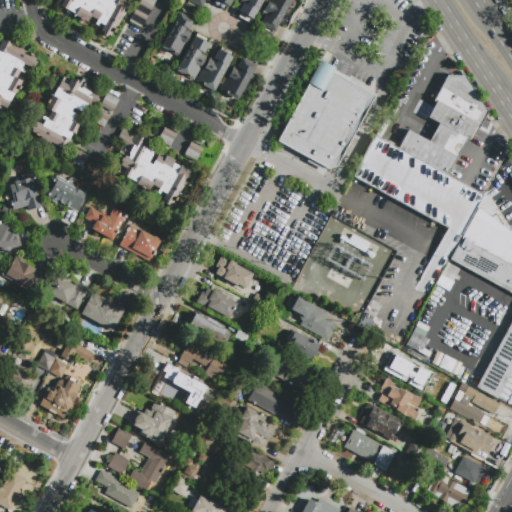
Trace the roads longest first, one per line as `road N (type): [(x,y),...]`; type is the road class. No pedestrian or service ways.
road 1 (residential): [(197,230),(46,511)]
road 2 (residential): [(245,142),(66,46),(34,17)]
road 3 (residential): [(321,0),(233,164)]
road 4 (residential): [(356,351),(269,511)]
road 5 (residential): [(300,452),(409,511)]
